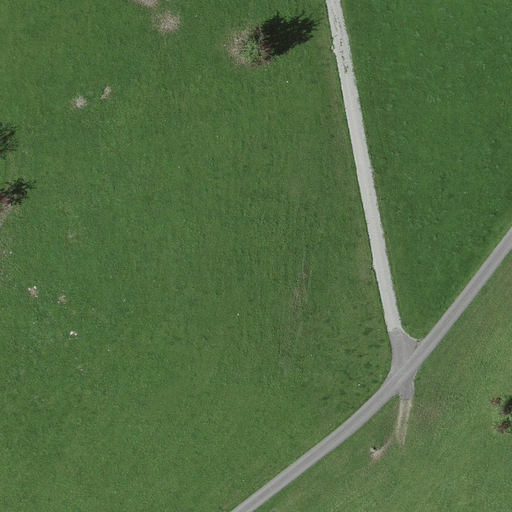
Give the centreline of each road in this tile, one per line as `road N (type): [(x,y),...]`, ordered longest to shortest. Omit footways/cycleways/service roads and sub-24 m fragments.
road 1 (unclassified): [(511,237),(403,372),(241,511)]
road 2 (track): [(330,0),(403,372)]
